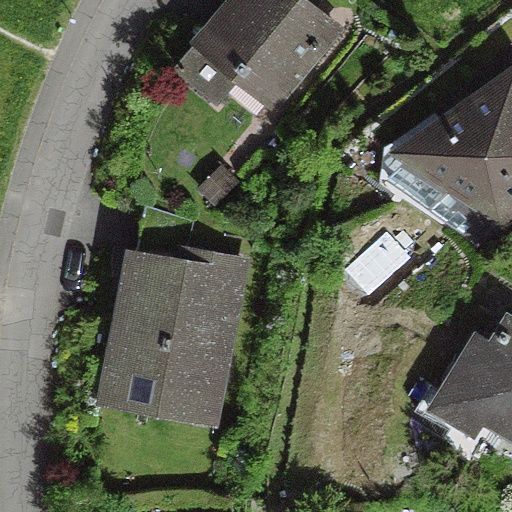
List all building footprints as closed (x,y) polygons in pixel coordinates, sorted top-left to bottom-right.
[(273,95),(330,27),(297,0),(227,0),(170,68),(210,101),(239,67),(273,95)] [(511,78),(506,72),(472,103),(466,96),(409,150),(446,189),(425,209),(470,244),(511,206),(511,78)] [(228,183),(214,169),(196,186),(210,201),(228,183)] [(178,259),(130,250),(106,373),(108,374),(102,403),(202,423),(234,258),(180,248),(178,259)] [(511,321),(502,316),(449,401),(511,439),(511,321)]
